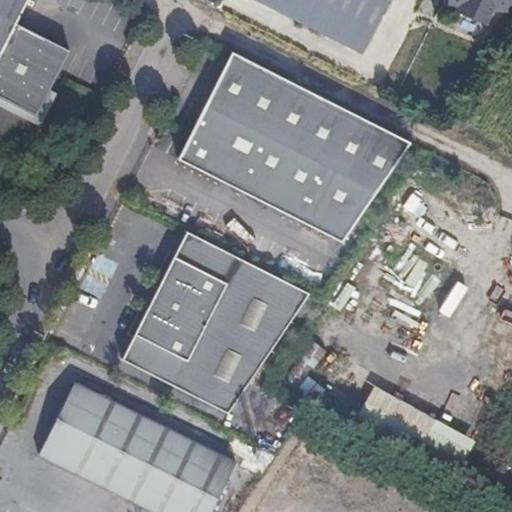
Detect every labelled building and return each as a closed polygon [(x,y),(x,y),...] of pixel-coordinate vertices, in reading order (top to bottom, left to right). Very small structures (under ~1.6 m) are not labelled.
[(28,0),(0,0),(0,89),(14,96),(12,101),(41,114),(72,49),(17,23),(28,0)] [(257,0),(362,52),(390,0),(257,0)] [(511,0),(447,0),(448,5),(460,6),(457,11),(484,24),(491,8),(497,4),(506,4),(511,0)] [(411,142),(233,52),(178,159),(342,242),(411,142)] [(0,89),(0,95),(12,101),(14,96),(0,89)] [(309,295),(187,232),(121,360),(242,423),(309,295)] [(211,511),(238,461),(76,381),(38,454),(153,511),(211,511)]
